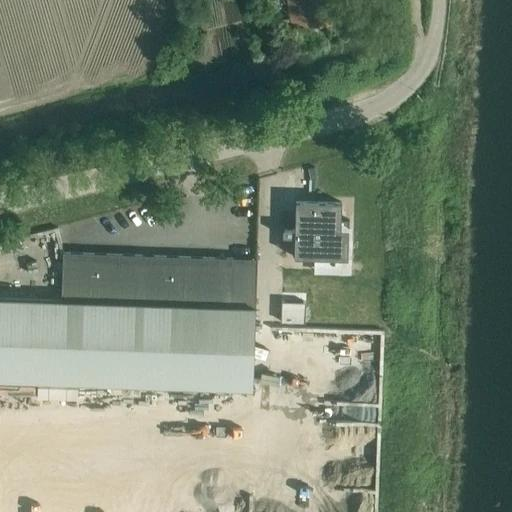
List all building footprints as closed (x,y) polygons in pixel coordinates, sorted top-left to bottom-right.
[(287,0),(291,27),(331,20),(327,0),(287,0)] [(340,219),(341,202),(295,200),(294,217),(289,217),(289,211),(283,211),(282,236),(294,236),(293,256),(318,257),(318,255),(339,256),(340,226),(348,226),(348,219),(340,219)] [(0,378),(23,380),(222,386),(251,387),(253,327),(254,307),(231,306),(233,257),(63,251),(61,288),(49,287),(49,299),(31,299),(0,297),(0,378)] [(28,272),(31,271),(38,270),(36,260),(25,262),(28,272)] [(369,349),(382,348),(382,330),(369,330),(369,349)]
